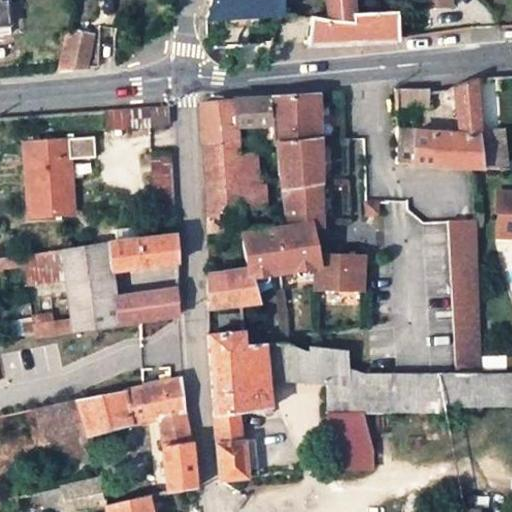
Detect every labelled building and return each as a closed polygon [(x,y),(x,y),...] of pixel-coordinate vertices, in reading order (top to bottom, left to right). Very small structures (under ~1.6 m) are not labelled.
[(0,0),(0,42),(2,42),(2,37),(11,36),(8,0),(7,0),(2,0),(1,0),(0,0)] [(211,0),(208,19),(225,18),(261,16),(280,15),(279,0),(211,0)] [(327,0),(329,14),(356,13),(354,0),(327,0)] [(356,13),(329,14),(312,15),(312,18),(308,42),(398,38),(398,12),(378,12),(356,13)] [(261,16),(225,18),(225,27),(262,24),(261,16)] [(61,71),(87,68),(94,37),(70,32),(61,71)] [(459,134),(397,132),(398,163),(473,167),(483,167),(476,78),(451,87),(452,99),(455,99),(459,134)] [(427,90),(400,91),(400,105),(427,104),(427,90)] [(248,270),(251,277),(314,267),(315,290),(355,290),(354,255),(318,254),(312,224),(321,223),(319,95),(269,98),(271,124),(271,146),(277,146),(279,175),(289,226),(242,234),(248,270)] [(269,98),(232,101),(230,126),(259,124),(271,124),(269,98)] [(266,151),(259,124),(230,126),(232,101),(201,103),(204,176),(207,231),(215,231),(216,238),(240,232),(239,206),(265,207),(266,185),(260,185),(256,154),(237,155),(237,151),(266,151)] [(110,129),(171,125),(170,107),(108,111),(110,129)] [(506,130),(481,131),(483,167),(508,166),(506,130)] [(72,138),(28,141),(33,221),(78,218),(72,138)] [(156,216),(177,214),(173,152),(153,153),(156,216)] [(511,188),(502,188),(499,236),(511,236),(511,188)] [(366,215),(378,215),(378,201),(368,201),(366,201),(366,215)] [(447,221),(454,373),(484,373),(476,220),(447,221)] [(67,279),(69,283),(115,276),(115,271),(178,260),(177,234),(106,243),(26,254),(27,264),(30,284),(67,279)] [(3,267),(27,264),(26,254),(0,257),(0,269),(3,269),(3,267)] [(259,303),(251,277),(248,270),(208,274),(208,306),(243,304),(259,303)] [(69,283),(73,307),(117,303),(119,323),(178,313),(178,286),(117,297),(115,276),(69,283)] [(65,320),(67,331),(119,323),(117,303),(73,307),(74,319),(65,320)] [(36,336),(55,333),(54,322),(52,313),(33,316),(36,336)] [(223,323),(243,324),(243,313),(223,313),(223,323)] [(54,322),(55,333),(67,331),(65,320),(54,322)] [(214,413),(242,410),(263,408),(264,414),(274,413),(273,403),(271,403),(268,378),(326,382),(328,468),(371,468),(372,451),(363,411),(445,412),(445,406),(485,405),(484,373),(366,374),(348,368),(347,350),(308,346),(308,353),(286,342),(259,342),(243,342),(243,330),(208,333),(214,413)] [(511,372),(484,373),(485,405),(511,404),(511,372)] [(88,437),(163,418),(185,412),(184,380),(79,399),(85,422),(88,437)] [(79,399),(38,409),(43,432),(85,422),(79,399)] [(216,443),(244,441),(242,410),(214,413),(216,443)] [(166,439),(189,434),(185,421),(185,412),(163,418),(166,439)] [(190,439),(189,434),(166,439),(167,446),(162,448),(167,491),(195,487),(190,439)] [(244,441),(216,443),(219,480),(247,477),(244,441)] [(106,511),(152,511),(164,508),(160,492),(148,494),(147,492),(108,502),(101,476),(97,477),(40,490),(44,511),(76,511),(91,510),(90,507),(105,505),(106,511)]
